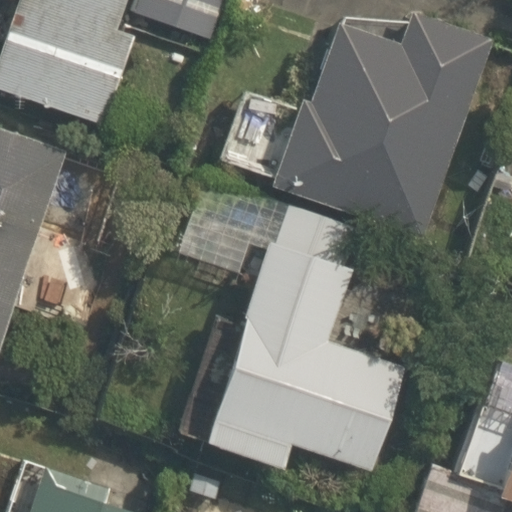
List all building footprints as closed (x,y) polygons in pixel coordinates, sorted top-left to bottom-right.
[(9,0),(0,29),(0,89),(146,138),(154,112),(106,96),(127,35),(109,29),(118,0),(9,0)] [(413,237),(483,37),(397,7),(392,19),(337,21),(324,16),(295,98),(289,96),(285,107),(234,90),(211,154),(263,172),(259,183),(413,237)] [(0,320),(61,151),(0,128),(0,320)] [(347,228),(193,173),(165,251),(227,273),(237,244),(259,251),(233,324),(208,316),(167,432),(271,469),(280,441),(358,469),(394,367),(320,340),(344,271),(333,268),(347,228)] [(511,366),(488,358),(449,471),(421,462),(404,511),(495,511),(500,497),(511,501),(511,366)] [(133,511),(98,501),(103,486),(36,465),(21,511),(133,511)] [(210,506),(217,477),(187,468),(180,499),(210,506)]
